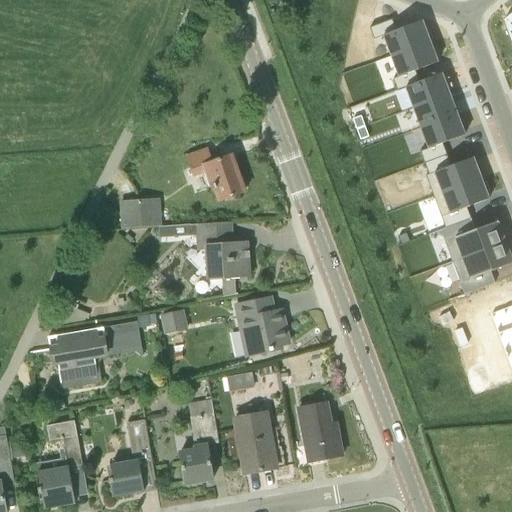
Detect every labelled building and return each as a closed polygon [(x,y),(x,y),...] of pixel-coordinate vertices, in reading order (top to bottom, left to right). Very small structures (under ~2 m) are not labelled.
[(391,20),(369,28),(374,40),(383,37),(391,57),(429,43),(421,22),(396,32),(391,20)] [(429,43),(391,57),(399,78),(393,80),(397,91),(406,88),(419,83),(415,72),(437,63),(429,43)] [(419,83),(406,88),(413,109),(449,95),(441,75),(419,83)] [(449,95),(413,109),(421,128),(456,115),(449,95)] [(428,150),(420,153),(424,164),(446,155),(442,144),(464,136),(456,115),(421,128),(428,150)] [(356,130),(365,127),(361,116),(352,120),(356,130)] [(369,137),(365,127),(356,130),(360,141),(369,137)] [(187,156),(186,156),(193,176),(204,171),(211,189),(214,188),(219,202),(244,193),(243,190),(246,189),(242,178),(239,179),(231,156),(212,163),(207,149),(206,149),(206,151),(187,157),(187,156)] [(446,155),(424,164),(428,175),(425,176),(433,197),(480,179),(473,159),(450,167),(446,155)] [(480,179),(433,197),(441,218),(445,229),(470,220),(466,208),(488,200),(480,179)] [(123,229),(160,227),(159,201),(121,204),(123,229)] [(109,221),(114,224),(120,214),(103,205),(93,223),(104,229),(109,221)] [(445,229),(440,231),(452,263),(507,242),(502,230),(500,231),(497,224),(498,224),(497,222),(475,231),(470,220),(445,229)] [(193,225),(169,227),(170,239),(195,237),(199,237),(200,253),(208,252),(210,281),(221,280),(234,279),(250,278),(247,242),(232,243),(231,223),(198,225),(193,225)] [(507,242),(452,263),(464,295),(494,284),(490,272),(511,263),(511,262),(511,263),(509,256),(511,255),(507,242)] [(250,303),(234,306),(240,333),(251,331),(256,355),(262,354),(282,349),(281,345),(289,344),(283,317),(278,318),(277,312),(272,313),(269,299),(250,303)] [(511,328),(511,304),(485,315),(492,336),(511,328)] [(181,313),(161,317),(164,336),(185,331),(181,313)] [(157,324),(155,315),(148,316),(150,325),(157,324)] [(59,345),(49,347),(52,363),(58,363),(62,387),(99,382),(95,357),(134,351),(132,336),(139,334),(137,323),(130,324),(104,328),(58,336),(59,345)] [(453,338),(449,328),(442,331),(445,341),(453,338)] [(511,351),(511,328),(492,336),(500,356),(511,351)] [(511,374),(511,351),(500,356),(508,376),(511,374)] [(470,367),(466,358),(459,360),(462,370),(470,367)] [(254,372),(230,373),(231,386),(255,384),(254,372)] [(286,374),(279,375),(280,382),(287,381),(286,374)] [(478,388),(474,378),(467,381),(470,390),(478,388)] [(62,400),(52,402),(53,411),(64,409),(62,400)] [(195,447),(196,452),(181,454),(185,484),(213,480),(206,437),(218,435),(212,400),(189,404),(191,417),(190,418),(195,447)] [(306,447),(297,449),(300,467),(310,466),(309,462),(322,460),(342,456),(338,431),(332,432),(329,419),(326,404),(299,410),(306,447)] [(268,414),(235,419),(244,474),(261,472),(275,469),(276,469),(268,414)] [(113,477),(109,478),(112,497),(143,491),(143,492),(144,492),(141,474),(154,471),(145,421),(127,424),(133,462),(115,465),(111,466),(113,477)] [(82,463),(75,422),(47,427),(50,442),(63,440),(67,466),(82,463)] [(0,511),(5,511),(1,489),(15,487),(4,428),(0,428),(0,437),(0,511)] [(18,458),(16,446),(15,440),(9,441),(12,460),(18,458)] [(75,504),(69,469),(38,475),(44,509),(45,509),(74,503),(74,504),(75,504)]
